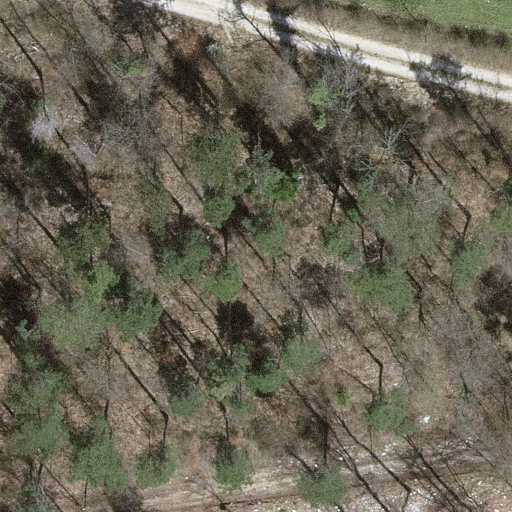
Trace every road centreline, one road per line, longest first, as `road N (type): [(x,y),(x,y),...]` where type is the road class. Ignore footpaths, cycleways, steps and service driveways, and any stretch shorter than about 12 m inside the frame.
road 1 (track): [(511,443),(94,511)]
road 2 (track): [(216,0),(511,82)]
